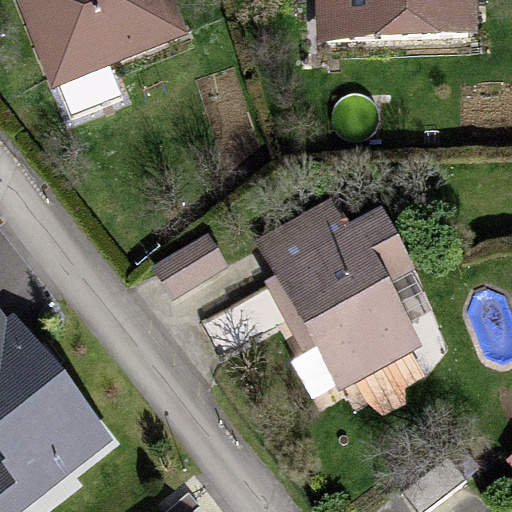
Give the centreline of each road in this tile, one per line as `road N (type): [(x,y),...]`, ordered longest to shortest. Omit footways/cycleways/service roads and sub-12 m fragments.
road 1 (trunk): [(106,0),(186,511)]
road 2 (residential): [(262,511),(0,173)]
